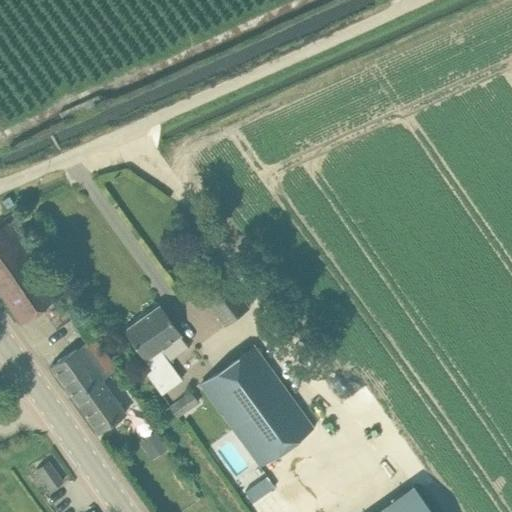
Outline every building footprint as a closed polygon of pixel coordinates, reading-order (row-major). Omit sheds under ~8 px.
[(60,112),(64,121),(102,104),(98,95),(60,112)] [(0,293),(21,323),(37,312),(57,298),(6,223),(0,226),(0,293)] [(229,279),(205,297),(227,327),(251,309),(229,279)] [(181,336),(171,321),(160,305),(124,330),(151,369),(146,373),(161,394),(181,380),(160,351),(181,336)] [(97,433),(113,422),(126,413),(103,380),(111,375),(87,341),(50,367),(97,433)] [(293,445),(315,429),(255,346),(201,386),(274,487),(307,463),(293,445)] [(191,392),(186,395),(169,406),(177,418),(199,403),(191,392)] [(151,462),(168,449),(156,431),(138,444),(151,462)] [(52,490),(63,481),(48,460),(36,469),(52,490)] [(433,511),(413,484),(373,511),(433,511)]
